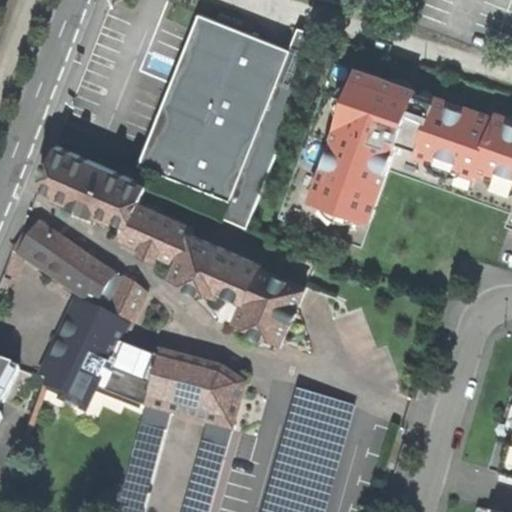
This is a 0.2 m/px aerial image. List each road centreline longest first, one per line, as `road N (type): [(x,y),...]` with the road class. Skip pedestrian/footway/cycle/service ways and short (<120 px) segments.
road 1 (residential): [(263,0),(511,75)]
road 2 (residential): [(420,511),(476,325),(505,307)]
road 3 (secondary): [(0,196),(73,0)]
